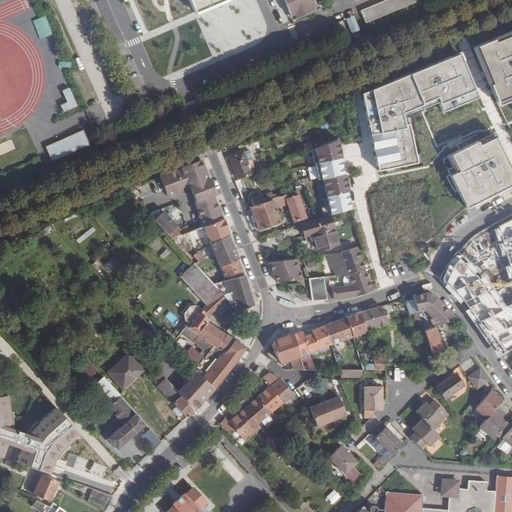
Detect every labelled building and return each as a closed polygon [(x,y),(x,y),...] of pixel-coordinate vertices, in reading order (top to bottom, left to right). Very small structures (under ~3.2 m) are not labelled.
[(191,0),(198,15),(233,0),(191,0)] [(287,0),(294,15),(299,13),(300,17),(318,9),(317,5),(321,4),(319,0),(287,0)] [(372,20),(419,0),(381,0),(366,7),(372,20)] [(351,30),(358,27),(353,16),(346,19),(351,30)] [(39,39),(52,36),(47,17),(34,20),(39,39)] [(335,24),(339,35),(346,31),(342,21),(335,24)] [(511,35),(476,51),(501,106),(511,101),(511,35)] [(365,95),(380,171),(421,164),(412,125),(409,125),(406,115),(441,103),(447,116),(479,102),(462,56),(365,95)] [(60,107),(64,114),(77,108),(68,89),(62,92),(67,103),(60,107)] [(46,149),(52,163),(89,147),(82,132),(46,149)] [(483,144),(498,138),(496,133),(481,140),(483,144)] [(481,143),(456,156),(464,173),(455,177),(470,208),(511,187),(511,163),(500,139),(483,147),(481,143)] [(316,150),(333,216),(356,209),(341,141),(316,150)] [(243,153),(246,160),(252,157),(249,151),(243,153)] [(229,157),(238,180),(263,170),(261,166),(250,170),(246,160),(243,153),(243,152),(229,157)] [(212,186),(206,171),(205,171),(201,160),(183,168),(190,186),(191,187),(192,187),(195,193),(212,186)] [(183,168),(177,171),(184,188),(190,186),(183,168)] [(184,188),(177,171),(161,177),(169,196),(185,189),(184,188)] [(223,217),(214,195),(215,195),(212,186),(195,193),(202,209),(200,209),(207,225),(224,218),(223,217)] [(187,190),(177,192),(181,208),(191,206),(187,190)] [(296,191),(285,195),(287,203),(294,221),(306,216),(296,191)] [(287,203),(285,195),(277,198),(276,194),(271,196),(272,199),(268,200),(267,197),(266,194),(253,199),(255,205),(249,207),(258,230),(280,222),(275,207),(287,203)] [(441,235),(458,232),(452,202),(435,205),(441,235)] [(177,226),(162,208),(149,213),(168,234),(176,226),(177,226)] [(338,244),(330,216),(300,225),(304,237),(313,234),(317,251),(338,244)] [(230,236),(224,218),(207,225),(192,231),(182,235),(185,243),(208,234),(211,243),(228,237),(230,236)] [(511,220),(494,230),(511,289),(511,305),(507,308),(489,282),(460,253),(455,258),(449,266),(443,281),(464,302),(475,316),(501,355),(511,349),(511,220)] [(182,235),(192,231),(190,225),(177,226),(176,226),(168,234),(172,239),(182,235)] [(238,259),(228,237),(211,243),(221,266),(238,259)] [(353,273),(365,271),(358,248),(329,253),(336,275),(343,274),(353,273)] [(203,260),(200,251),(193,256),(196,261),(203,260)] [(113,256),(104,265),(111,272),(120,263),(113,256)] [(302,279),(294,258),(268,262),(276,282),(302,279)] [(244,275),(238,259),(221,266),(224,274),(226,279),(244,275)] [(178,274),(190,287),(206,306),(219,292),(210,282),(192,261),(178,274)] [(365,271),(353,273),(355,279),(367,278),(365,271)] [(367,278),(355,279),(353,273),(346,274),(348,286),(340,287),(331,288),(332,295),(333,299),(356,296),(372,291),(367,278)] [(340,287),(348,286),(346,274),(343,274),(340,278),(339,280),(340,287)] [(253,306),(244,275),(226,279),(223,279),(210,282),(219,292),(237,311),(253,306)] [(325,288),(323,277),(308,279),(311,301),(327,300),(326,296),(325,288)] [(204,309),(205,310),(212,316),(226,300),(219,292),(206,306),(204,309)] [(425,293),(412,296),(413,299),(417,311),(423,309),(429,312),(439,326),(455,321),(436,298),(425,293)] [(417,311),(413,299),(405,301),(409,314),(417,311)] [(370,308),(360,312),(366,331),(390,324),(385,310),(382,311),(381,306),(373,308),(372,308),(370,308)] [(205,310),(203,313),(209,319),(212,316),(205,310)] [(187,318),(193,325),(202,314),(199,312),(195,311),(191,312),(188,314),(187,318)] [(346,317),(324,325),(331,344),(366,332),(366,331),(360,312),(346,317)] [(221,331),(208,323),(209,322),(208,320),(209,319),(203,313),(202,314),(193,325),(200,333),(198,335),(216,348),(226,334),(221,331)] [(193,325),(189,328),(198,335),(200,333),(193,325)] [(327,345),(331,344),(324,325),(312,330),(311,333),(303,337),(308,352),(327,345)] [(423,331),(431,355),(449,348),(446,341),(443,342),(440,343),(436,332),(434,327),(423,331)] [(214,389),(245,347),(234,340),(225,354),(216,348),(198,335),(189,328),(183,333),(205,351),(209,353),(198,366),(195,368),(197,371),(214,389)] [(303,337),(302,333),(301,332),(300,331),(293,334),(303,370),(314,371),(310,357),(308,352),(303,337)] [(435,364),(431,355),(423,331),(420,332),(431,364),(435,364)] [(225,354),(234,340),(226,334),(216,348),(225,354)] [(274,340),(271,345),(279,361),(281,362),(289,359),(293,370),(303,370),(293,334),(274,340)] [(327,345),(308,352),(310,357),(329,352),(327,345)] [(195,347),(187,356),(198,366),(209,353),(205,351),(203,354),(195,347)] [(334,353),(338,365),(344,365),(340,351),(334,353)] [(123,388),(143,370),(128,354),(108,372),(123,388)] [(95,368),(83,355),(77,361),(89,374),(95,368)] [(480,368),(474,373),(482,385),(488,381),(480,368)] [(158,369),(153,373),(161,381),(165,378),(158,369)] [(214,389),(197,371),(194,375),(211,392),(214,389)] [(267,373),(261,379),(268,388),(281,403),(290,396),(277,380),(267,373)] [(455,373),(435,387),(444,399),(464,385),(455,373)] [(474,373),(468,377),(477,389),(482,385),(474,373)] [(211,392),(194,375),(189,380),(184,385),(201,403),(211,392)] [(117,448),(144,423),(102,376),(89,389),(121,424),(107,438),(117,448)] [(183,385),(177,391),(194,410),(201,403),(184,385),(183,385)] [(373,416),(373,410),(382,410),(381,386),(364,387),(364,410),(364,417),(373,416)] [(258,397),(271,412),(281,403),(268,388),(258,397)] [(486,419),(502,400),(491,391),(475,409),(486,419)] [(316,426),(345,413),(337,395),(308,408),(316,426)] [(9,396),(0,397),(0,456),(1,457),(5,458),(9,446),(21,450),(17,462),(52,475),(53,471),(56,463),(58,458),(61,454),(81,434),(58,408),(41,422),(34,430),(30,435),(12,428),(13,425),(12,415),(9,396)] [(258,424),(271,412),(258,397),(240,413),(247,420),(251,417),(258,424)] [(445,411),(434,400),(429,405),(426,402),(416,412),(422,418),(433,429),(443,419),(448,414),(445,411)] [(176,406),(173,410),(178,416),(182,413),(176,406)] [(497,406),(479,427),(493,439),(507,423),(501,418),(505,414),(497,406)] [(229,423),(225,418),(220,423),(227,432),(233,428),(245,441),(256,432),(261,427),(258,424),(251,417),(247,420),(240,413),(229,423)] [(411,429),(415,432),(410,437),(420,448),(425,443),(428,446),(439,436),(433,429),(422,418),(411,429)] [(402,444),(385,427),(380,422),(370,432),(392,454),(402,444)] [(511,446),(511,427),(502,439),(511,446)] [(142,438),(153,450),(161,442),(150,430),(142,438)] [(276,436),(267,441),(272,449),(281,444),(276,436)] [(341,445),(334,452),(328,458),(343,473),(356,461),(341,445)] [(50,499),(57,479),(41,474),(39,480),(35,478),(32,486),(37,488),(35,494),(50,499)] [(511,511),(511,476),(496,475),(494,491),(486,491),(486,482),(468,480),(467,489),(458,488),(458,497),(449,496),(448,511),(422,509),(423,494),(420,494),(387,491),(385,511),(511,511)] [(459,480),(441,479),(440,496),(449,496),(458,497),(458,488),(459,480)] [(207,511),(202,506),(207,501),(194,487),(186,495),(184,493),(174,503),(176,504),(167,511),(207,511)] [(335,490),(327,496),(332,504),(341,498),(335,490)] [(104,511),(113,497),(99,491),(94,506),(95,507),(104,511)] [(66,511),(63,509),(51,502),(48,507),(45,505),(36,500),(34,505),(43,510),(42,511),(43,511),(66,511)]
